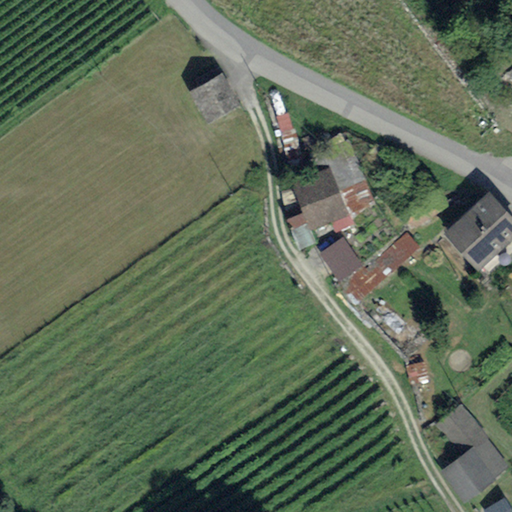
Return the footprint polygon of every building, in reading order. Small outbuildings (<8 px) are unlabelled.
[(221,71),(189,89),(207,122),(239,104),(221,71)] [(330,168),(292,183),(311,231),(331,222),(335,231),(353,224),(330,168)] [(511,214),(489,189),(443,232),(477,268),(511,236),(511,214)] [(362,264),(343,235),(319,252),(338,280),(362,264)] [(462,402),(449,411),(437,420),(460,453),(472,445),(495,478),(509,469),(462,402)] [(460,453),(439,468),(462,501),(495,478),(472,445),(460,453)] [(478,511),(511,511),(511,507),(504,495),(478,511)]
